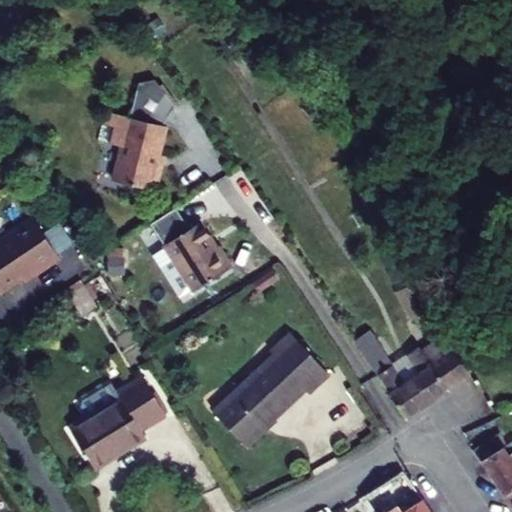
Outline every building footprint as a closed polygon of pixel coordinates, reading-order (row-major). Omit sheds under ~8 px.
[(118,143),(111,177),(159,187),(165,156),(151,153),(158,120),(109,109),(102,140),(118,143)] [(233,255),(219,234),(214,233),(199,210),(188,217),(174,197),(148,215),(194,283),(233,255)] [(57,250),(32,210),(0,230),(0,282),(39,257),(41,260),(57,250)] [(99,303),(82,276),(67,285),(85,312),(99,303)] [(270,346),(211,404),(245,436),(267,415),(264,412),(300,377),(306,384),(329,362),(289,322),(267,342),(270,346)] [(377,330),(360,341),(406,409),(463,370),(444,334),(424,348),(417,336),(407,344),(414,357),(401,365),(377,330)] [(448,330),(444,334),(463,370),(472,364),(448,330)] [(118,401),(69,434),(90,467),(145,437),(140,428),(168,410),(144,374),(112,392),(118,401)] [(108,385),(57,417),(69,434),(118,401),(112,392),(108,385)] [(492,423),(466,440),(496,485),(511,475),(511,439),(506,443),(492,423)] [(511,475),(496,485),(511,508),(511,475)] [(429,511),(416,492),(388,511),(429,511)]
